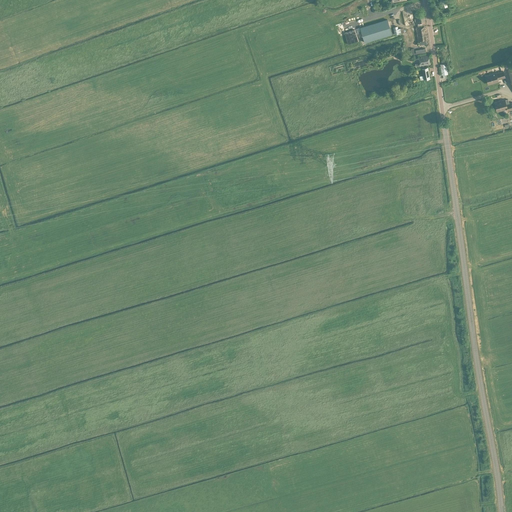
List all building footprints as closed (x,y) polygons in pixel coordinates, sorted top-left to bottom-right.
[(387,19),(360,28),(365,42),(391,34),(387,19)] [(414,22),(408,23),(409,28),(410,28),(411,35),(412,35),(413,39),(421,38),(419,26),(414,27),(414,22)] [(404,33),(403,28),(398,29),(397,26),(393,27),(395,34),(404,33)] [(349,44),(359,41),(355,29),(345,32),(349,44)] [(407,55),(403,41),(398,42),(400,50),(394,51),(395,55),(399,54),(399,55),(400,54),(401,56),(407,55)] [(428,55),(419,57),(420,66),(430,64),(428,55)] [(430,78),(428,67),(422,68),(423,76),(420,76),(421,80),(430,78)] [(503,71),(496,73),(486,76),(488,84),(498,81),(498,80),(505,78),(503,71)] [(508,99),(504,100),(495,102),(497,111),(506,109),(507,108),(507,111),(511,109),(511,102),(509,103),(508,99)]
